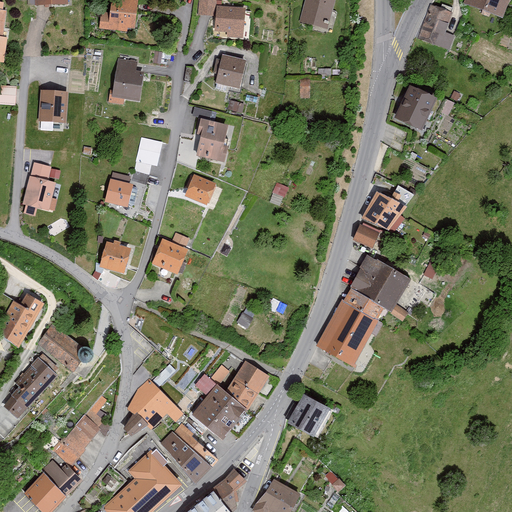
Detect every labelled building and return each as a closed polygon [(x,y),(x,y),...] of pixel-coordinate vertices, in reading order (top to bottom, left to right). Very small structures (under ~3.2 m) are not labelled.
[(141,2),(114,0),(113,14),(103,13),(102,30),(111,31),(111,27),(138,30),(141,2)] [(309,0),(302,23),(329,31),(338,0),(309,0)] [(466,0),(464,6),(505,20),(511,0),(466,0)] [(0,65),(6,66),(9,39),(5,39),(8,12),(5,12),(5,4),(0,3),(0,65)] [(433,7),(422,42),(451,52),(456,37),(447,34),(453,14),(433,7)] [(249,11),(220,9),(218,33),(247,36),(249,11)] [(251,64),(224,57),(218,86),(244,93),(251,64)] [(112,91),(110,104),(125,106),(126,100),(144,103),(148,74),(138,72),(139,63),(121,60),(116,92),(112,91)] [(196,70),(188,69),(186,83),(194,84),(196,70)] [(311,96),(311,80),(302,80),(302,96),(311,96)] [(1,103),(17,104),(18,85),(2,84),(1,103)] [(437,98),(410,86),(394,119),(422,132),(437,98)] [(44,92),(43,123),(68,124),(70,94),(44,92)] [(214,113),(196,109),(195,118),(212,121),(214,113)] [(228,127),(202,121),(199,134),(203,135),(199,155),(227,161),(231,140),(225,139),(228,127)] [(165,144),(144,140),(139,163),(160,167),(165,144)] [(53,168),(37,164),(34,175),(50,179),(53,168)] [(114,174),(107,203),(132,209),(138,186),(131,185),(133,179),(114,174)] [(137,174),(134,182),(149,186),(151,178),(137,174)] [(216,184),(195,176),(187,198),(208,205),(216,184)] [(58,184),(32,177),(26,204),(57,212),(60,202),(54,200),(58,184)] [(392,201),(378,193),(366,217),(391,231),(415,197),(399,188),(392,201)] [(381,235),(361,226),(355,239),(375,248),(381,235)] [(191,240),(177,235),(174,242),(188,248),(191,240)] [(187,250),(164,240),(153,265),(164,269),(160,277),(173,282),(187,250)] [(116,247),(110,245),(104,268),(129,274),(135,251),(122,247),(123,245),(117,243),(116,247)] [(440,247),(427,277),(434,280),(448,251),(440,247)] [(354,291),(387,310),(405,321),(409,314),(397,307),(412,281),(368,256),(349,289),(354,291)] [(347,304),(380,323),(387,310),(354,291),(347,304)] [(0,313),(7,318),(17,302),(2,293),(0,296),(0,313)] [(0,328),(0,329),(21,348),(48,306),(30,295),(23,306),(17,302),(7,318),(0,328)] [(345,304),(320,348),(354,367),(372,335),(377,338),(384,326),(380,323),(347,304),(345,304)] [(88,364),(91,362),(93,359),(94,356),(93,352),(91,349),(87,347),(82,347),(80,349),(51,326),(37,344),(74,372),(82,363),(85,364),(88,364)] [(233,355),(224,367),(231,373),(240,361),(233,355)] [(15,398),(6,408),(21,420),(60,377),(40,360),(18,385),(21,388),(13,396),(15,398)] [(247,363),(236,380),(259,394),(270,378),(247,363)] [(224,367),(212,381),(220,387),(231,373),(224,367)] [(209,397),(193,416),(224,441),(249,410),(229,394),(220,387),(212,381),(205,375),(196,387),(209,397)] [(236,380),(229,394),(249,410),(259,394),(236,380)] [(137,416),(147,425),(151,429),(167,414),(176,422),(183,414),(153,381),(139,392),(130,409),(137,416)] [(305,392),(289,421),(316,436),(332,407),(305,392)] [(106,400),(89,419),(100,429),(106,423),(98,415),(110,403),(106,400)] [(147,425),(137,416),(124,429),(132,436),(147,425)] [(89,419),(66,444),(81,458),(104,433),(100,429),(89,419)] [(186,425),(175,434),(210,465),(217,459),(200,443),(203,440),(186,425)] [(175,434),(165,446),(195,479),(210,465),(175,434)] [(138,480),(106,509),(108,511),(154,511),(183,486),(154,455),(160,450),(150,439),(116,470),(120,474),(123,471),(127,475),(130,472),(138,480)] [(72,468),(81,458),(66,444),(57,454),(62,458),(56,464),(53,462),(44,472),(47,475),(70,495),(84,479),(72,468)] [(249,483),(236,470),(215,492),(232,511),(240,506),(235,491),(238,487),(241,490),(249,483)] [(54,511),(70,495),(47,475),(27,497),(44,511),(54,511)] [(292,511),(302,495),(272,478),(253,511),(270,511),(271,511),(270,511),(292,511)] [(341,480),(334,487),(340,493),(347,487),(341,480)] [(215,492),(193,511),(232,511),(215,492)]
